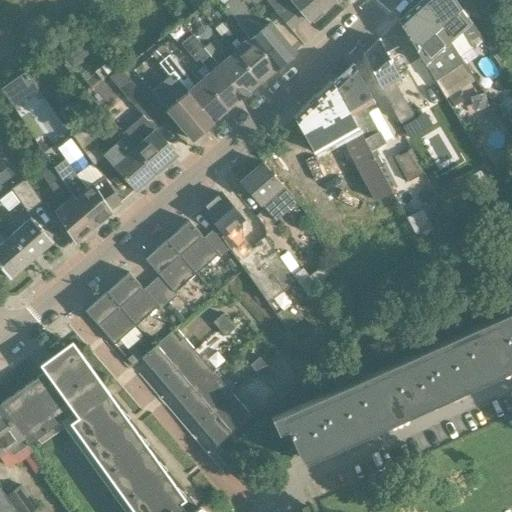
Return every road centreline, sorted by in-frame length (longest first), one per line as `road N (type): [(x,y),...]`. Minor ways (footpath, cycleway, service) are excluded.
road 1 (residential): [(5,338),(386,0)]
road 2 (residential): [(264,511),(307,474),(511,391)]
